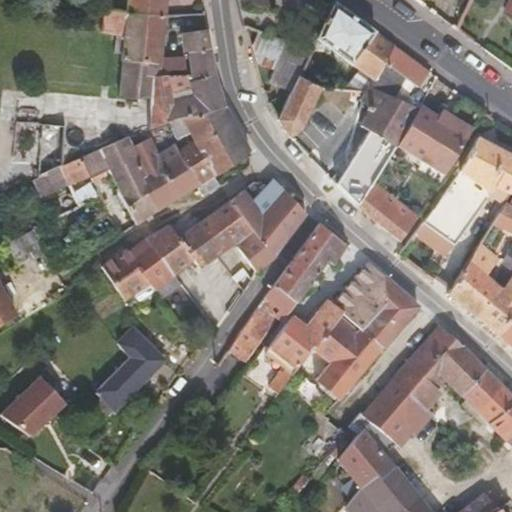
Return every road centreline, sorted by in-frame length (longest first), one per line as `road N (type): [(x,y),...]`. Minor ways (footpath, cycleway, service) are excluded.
road 1 (residential): [(328,210),(108,511)]
road 2 (residential): [(328,210),(511,373)]
road 3 (residential): [(223,0),(252,121),(328,210)]
road 4 (secondary): [(367,0),(511,106)]
